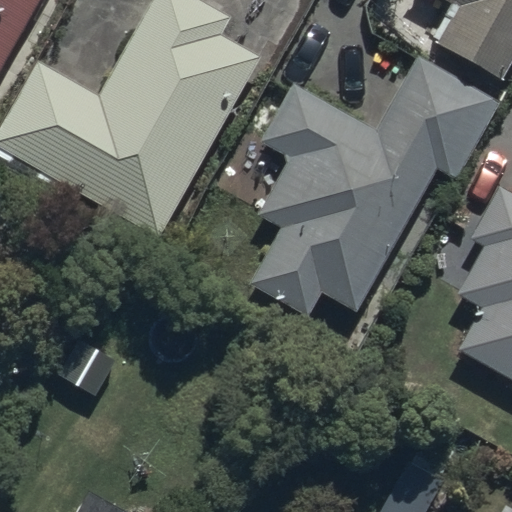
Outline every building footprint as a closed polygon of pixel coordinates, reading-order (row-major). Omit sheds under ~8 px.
[(0,0),(0,51),(29,0),(0,0)] [(0,157),(57,189),(65,173),(162,225),(259,45),(224,27),(235,7),(222,0),(152,0),(107,85),(40,49),(0,124),(0,157)] [(501,72),(511,52),(511,0),(453,0),(434,35),(501,72)] [(357,303),(437,158),(457,170),(500,93),(418,48),(378,119),(295,74),(262,133),(292,150),(262,205),(283,217),(251,275),(310,307),(323,284),(357,303)] [(511,367),(511,182),(501,176),(472,228),(488,237),(463,282),(485,295),(461,338),(511,367)] [(395,456),(412,465),(385,511),(432,511),(463,457),(410,428),(395,456)] [(140,511),(84,481),(66,511),(140,511)]
